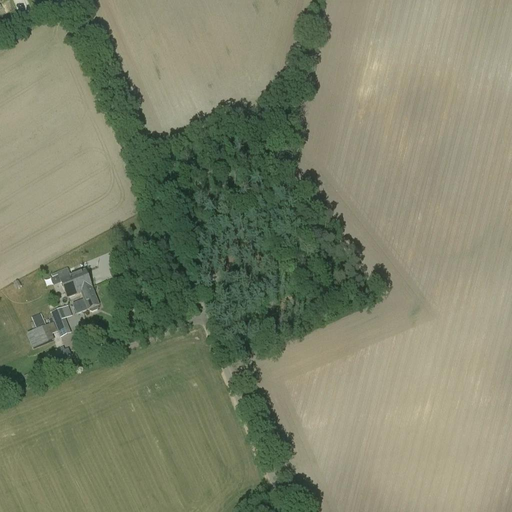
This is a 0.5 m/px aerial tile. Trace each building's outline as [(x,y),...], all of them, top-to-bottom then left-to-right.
[(81,294),(92,290),(85,272),(71,278),(67,270),(56,274),(60,282),(61,282),(67,300),(81,294)] [(97,308),(99,307),(92,290),(81,294),(83,301),(72,305),(77,316),(89,311),(90,313),(92,314),(98,312),(98,310),(97,308)] [(62,310),(50,315),(57,333),(69,329),(62,310)] [(48,326),(46,327),(42,319),(33,323),(36,331),(42,346),(54,341),(48,326)] [(45,356),(48,366),(71,357),(69,352),(65,354),(63,349),(45,356)] [(24,377),(27,385),(34,382),(35,386),(43,383),(38,370),(30,373),(31,374),(24,377)] [(50,372),(44,374),(46,381),(52,379),(50,372)]
